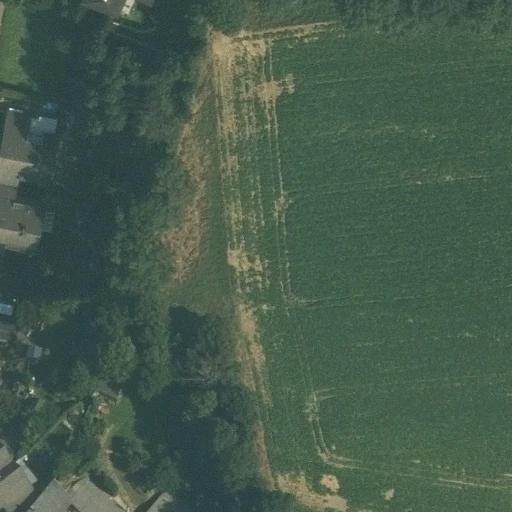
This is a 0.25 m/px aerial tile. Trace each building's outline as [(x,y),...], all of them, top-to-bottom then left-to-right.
[(85,0),(116,14),(122,0),(139,0),(149,4),(151,0),(85,0)] [(31,119),(6,114),(3,129),(9,131),(5,149),(54,159),(59,137),(28,131),(31,119)] [(54,159),(5,149),(1,168),(0,167),(0,183),(17,187),(19,175),(50,182),(54,159)] [(17,187),(0,183),(0,218),(40,227),(45,205),(15,199),(17,187)] [(40,227),(0,218),(0,254),(3,255),(5,243),(36,249),(40,227)] [(0,285),(0,301),(15,305),(23,274),(4,269),(0,285)] [(12,320),(0,317),(0,341),(7,343),(12,320)] [(0,455),(0,478),(11,469),(0,455)] [(11,469),(0,478),(0,511),(3,510),(2,509),(27,490),(11,469)] [(121,511),(89,479),(65,499),(71,505),(70,506),(76,511),(121,511)] [(53,487),(33,511),(65,511),(70,506),(71,505),(65,499),(53,487)] [(27,490),(2,509),(3,510),(4,511),(19,511),(35,500),(27,490)] [(195,511),(169,490),(150,511),(195,511)]
